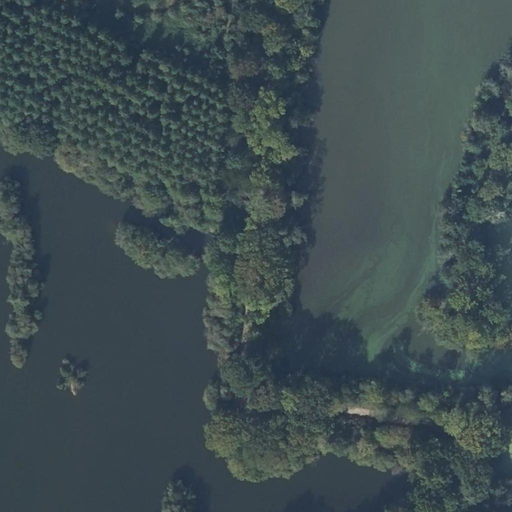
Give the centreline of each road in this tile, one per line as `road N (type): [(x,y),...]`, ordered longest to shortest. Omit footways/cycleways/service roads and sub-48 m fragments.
road 1 (track): [(274,0),(243,398),(477,447),(458,511)]
road 2 (track): [(511,127),(462,247),(460,324)]
